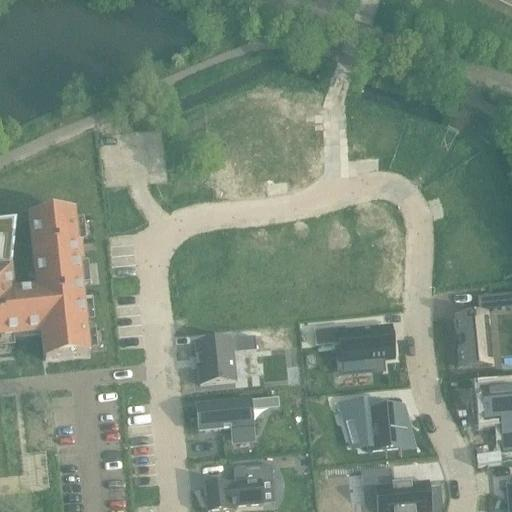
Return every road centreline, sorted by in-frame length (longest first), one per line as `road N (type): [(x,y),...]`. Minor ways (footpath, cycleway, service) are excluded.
road 1 (residential): [(406,192),(383,183),(333,188),(183,212),(158,230),(144,257),(175,511)]
road 2 (residential): [(468,511),(465,470),(433,395),(423,333),(421,208),(406,192)]
